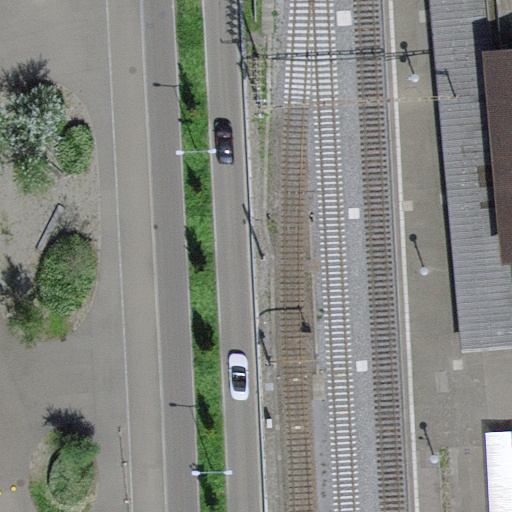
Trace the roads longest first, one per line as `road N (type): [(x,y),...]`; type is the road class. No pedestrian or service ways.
road 1 (primary): [(159,0),(184,511)]
road 2 (primary): [(245,511),(222,0)]
